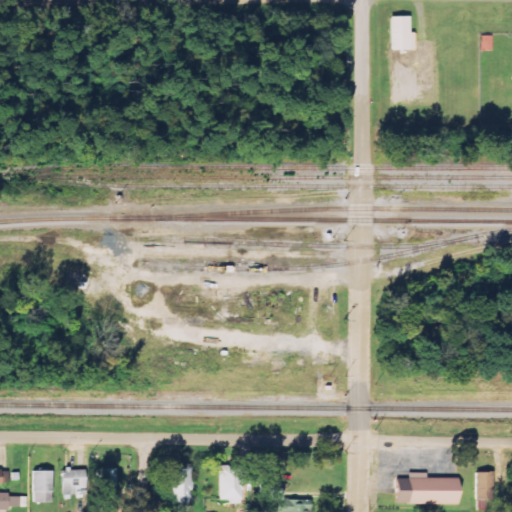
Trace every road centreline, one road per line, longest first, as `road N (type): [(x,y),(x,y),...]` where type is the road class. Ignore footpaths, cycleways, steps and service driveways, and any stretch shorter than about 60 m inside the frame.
road 1 (residential): [(359,511),(362,0)]
road 2 (residential): [(511,442),(0,439)]
